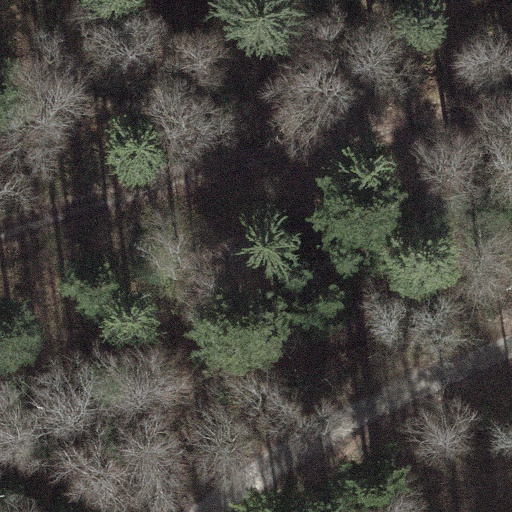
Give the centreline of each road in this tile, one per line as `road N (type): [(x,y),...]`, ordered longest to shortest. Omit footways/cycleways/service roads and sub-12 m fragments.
road 1 (track): [(511,93),(263,145),(0,238)]
road 2 (track): [(511,311),(191,511)]
